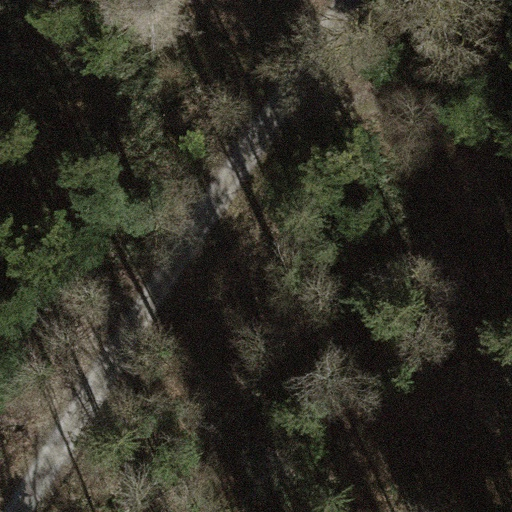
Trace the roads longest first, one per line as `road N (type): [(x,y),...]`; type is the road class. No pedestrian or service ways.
road 1 (track): [(350,0),(20,511)]
road 2 (track): [(511,40),(451,72),(261,133)]
